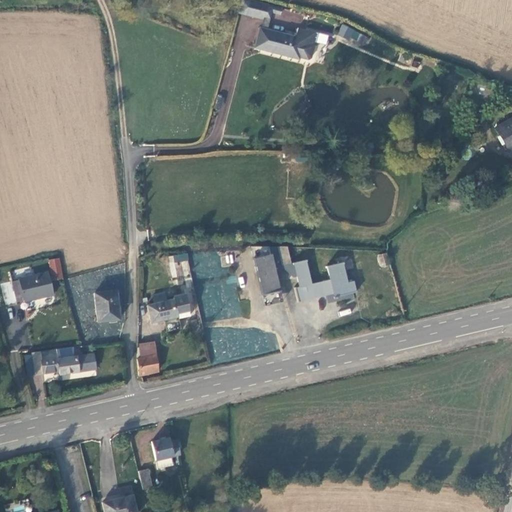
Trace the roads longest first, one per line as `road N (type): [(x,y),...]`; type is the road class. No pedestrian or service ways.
road 1 (secondary): [(136,403),(511,314)]
road 2 (unclassified): [(136,403),(127,148)]
road 3 (unknown): [(125,129),(196,129),(219,34)]
road 4 (secondary): [(0,435),(136,403)]
